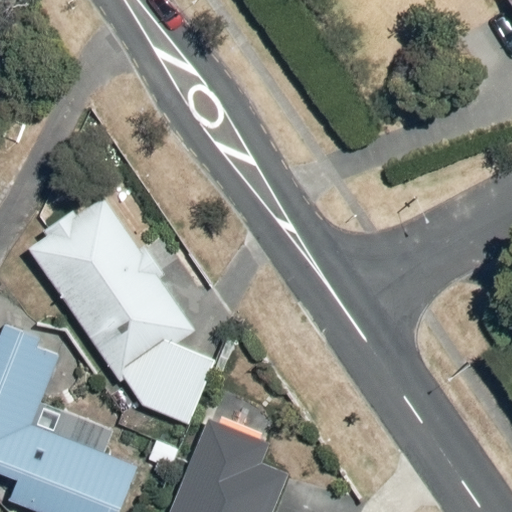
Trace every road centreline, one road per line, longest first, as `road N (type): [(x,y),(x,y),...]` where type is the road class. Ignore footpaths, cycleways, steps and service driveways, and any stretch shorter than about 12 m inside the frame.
road 1 (tertiary): [(129,0),(342,304)]
road 2 (tertiary): [(342,304),(484,511)]
road 3 (residential): [(511,205),(342,304)]
